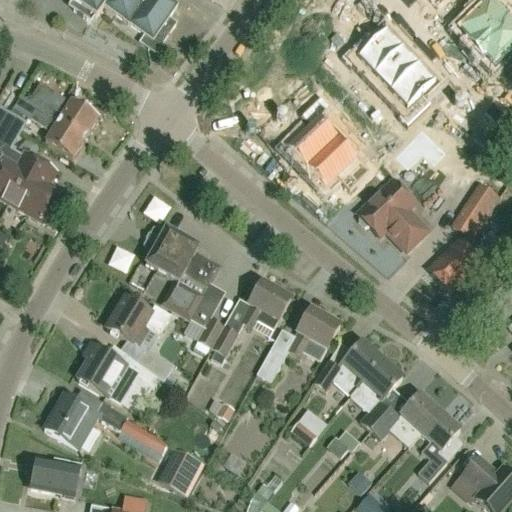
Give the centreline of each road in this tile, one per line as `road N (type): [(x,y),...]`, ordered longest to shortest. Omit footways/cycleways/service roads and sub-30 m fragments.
road 1 (unclassified): [(511,424),(166,117)]
road 2 (tertiary): [(0,386),(86,228),(166,117)]
road 3 (tertiary): [(0,40),(105,80),(166,117)]
road 4 (unclassified): [(166,117),(256,0)]
road 5 (unclassified): [(390,0),(484,104)]
